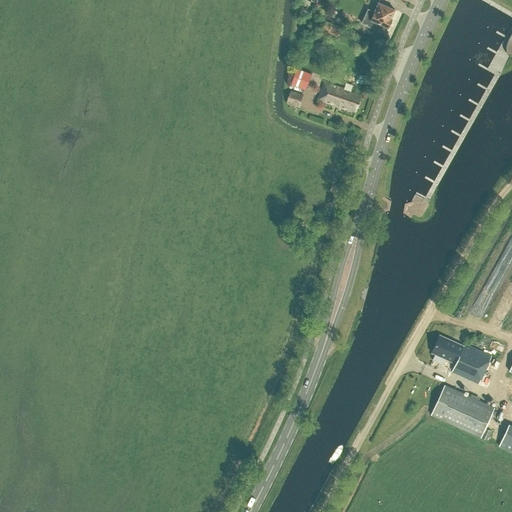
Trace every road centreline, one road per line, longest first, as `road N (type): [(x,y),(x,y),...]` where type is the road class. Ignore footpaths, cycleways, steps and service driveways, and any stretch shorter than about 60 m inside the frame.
road 1 (unclassified): [(511,184),(484,219),(321,511)]
road 2 (primary): [(358,227),(394,108),(440,0)]
road 3 (primary): [(248,511),(325,340)]
road 4 (primary): [(325,340),(355,263),(358,227)]
